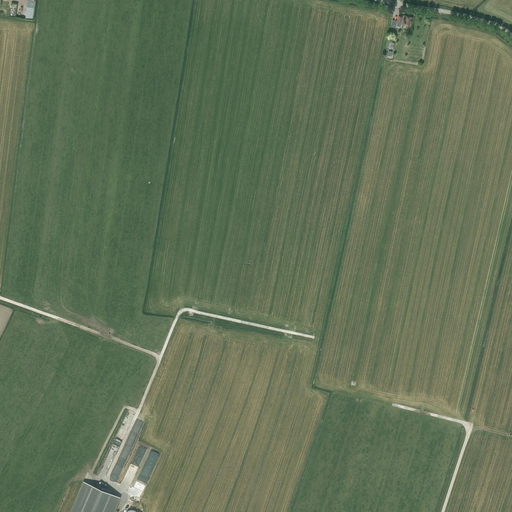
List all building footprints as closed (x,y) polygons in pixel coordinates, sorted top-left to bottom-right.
[(27,1),(24,20),(32,21),(33,11),(35,2),(27,1)] [(410,26),(412,18),(404,16),(404,18),(398,16),(397,22),(392,20),(391,27),(396,28),(396,27),(400,27),(401,24),(410,26)] [(147,447),(142,446),(139,453),(137,452),(134,460),(138,461),(137,462),(141,464),(147,447)] [(121,452),(114,473),(120,476),(128,454),(121,452)] [(84,482),(71,511),(112,511),(119,497),(84,482)] [(143,505),(146,498),(133,492),(130,499),(143,505)]
